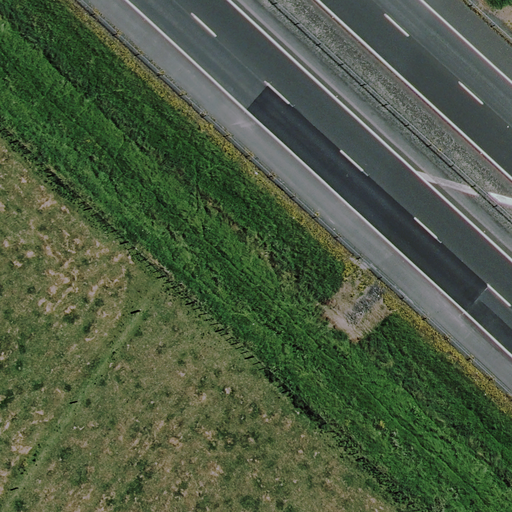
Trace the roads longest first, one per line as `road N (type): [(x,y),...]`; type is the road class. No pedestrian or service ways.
road 1 (motorway): [(511,306),(184,0)]
road 2 (motorway): [(380,0),(511,121)]
